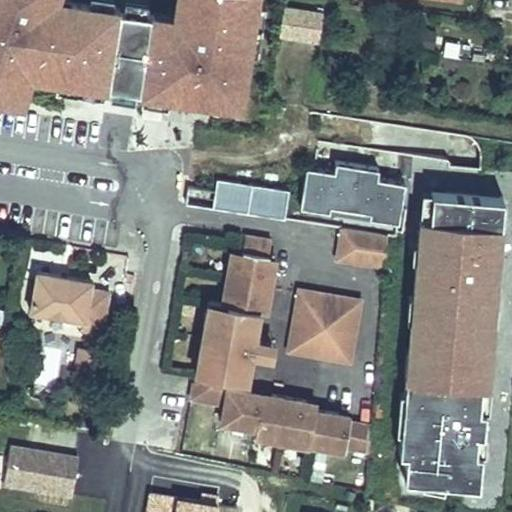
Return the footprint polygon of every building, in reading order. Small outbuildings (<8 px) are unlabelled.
[(0,0),(0,94),(15,97),(19,70),(30,71),(55,75),(103,82),(108,83),(120,7),(74,0),(67,0),(66,7),(52,5),(53,0),(0,0)] [(148,20),(138,87),(142,88),(169,92),(211,98),(217,99),(218,93),(240,97),(247,51),(254,4),(254,0),(186,0),(186,3),(176,2),(174,15),(173,24),(148,20)] [(257,52),(264,5),(254,4),(247,51),(257,52)] [(149,11),(120,7),(108,83),(138,87),(148,20),(149,11)] [(319,40),(324,14),(285,7),(280,34),(319,40)] [(173,24),(174,15),(149,11),(148,20),(173,24)] [(408,31),(406,48),(416,49),(417,33),(408,31)] [(21,98),(30,71),(19,70),(15,97),(21,98)] [(102,93),(103,82),(55,75),(53,86),(102,93)] [(167,103),(169,92),(142,88),(140,99),(167,103)] [(238,107),(240,97),(218,93),(217,99),(211,98),(211,103),(238,107)] [(405,161),(427,164),(430,136),(408,133),(405,161)] [(307,162),(300,201),(399,217),(405,177),(378,173),(379,164),(336,157),(335,166),(307,162)] [(216,186),(189,182),(186,199),(285,215),(290,186),(218,174),(216,186)] [(428,187),(426,212),(490,219),(488,244),(495,245),(499,193),(428,187)] [(482,316),(483,297),(490,297),(492,281),(486,280),(487,267),(493,268),(495,245),(488,244),(490,219),(426,212),(416,211),(414,238),(419,238),(418,254),(412,254),(409,291),(415,291),(412,317),(417,318),(414,344),(411,343),(409,369),(402,368),(395,447),(402,448),(400,474),(474,480),(477,448),(471,447),(473,428),(479,429),(481,405),(475,405),(477,382),(483,382),(489,317),(482,316)] [(343,224),(342,229),(388,237),(388,232),(343,224)] [(388,237),(342,229),(338,253),(385,261),(385,251),(388,237)] [(208,345),(204,345),(199,371),(250,380),(255,350),(255,347),(244,345),(245,341),(246,334),(257,336),(258,333),(263,306),(265,295),(272,296),(275,280),(277,264),(270,263),(273,250),(275,236),(245,230),(242,245),(240,257),(231,255),(228,271),(225,287),(234,289),(232,300),(223,299),(212,297),(207,323),(212,324),(210,334),(208,345)] [(233,243),(231,255),(240,257),(242,245),(233,243)] [(270,263),(277,264),(280,252),(273,250),(270,263)] [(46,262),(40,303),(93,311),(92,322),(98,323),(111,325),(117,282),(98,280),(99,270),(46,262)] [(301,285),(295,318),(326,323),(320,352),(349,357),(360,296),(301,285)] [(225,287),(223,299),(232,300),(234,289),(225,287)] [(415,291),(409,291),(402,368),(409,369),(411,343),(414,344),(417,318),(412,317),(415,291)] [(265,295),(263,306),(270,307),(272,296),(265,295)] [(489,317),(490,297),(483,297),(482,316),(489,317)] [(326,323),(295,318),(290,346),(320,352),(326,323)] [(0,339),(6,341),(10,323),(0,320),(0,339)] [(255,347),(255,350),(274,354),(277,337),(258,333),(257,336),(255,347)] [(244,345),(255,347),(257,336),(246,334),(245,341),(244,345)] [(89,339),(87,352),(106,355),(108,342),(89,339)] [(106,355),(87,352),(86,358),(105,361),(106,355)] [(55,386),(57,370),(38,368),(36,383),(55,386)] [(339,448),(365,454),(367,426),(344,422),(335,420),(336,414),(322,411),(311,409),(313,401),(294,398),(275,394),(274,402),(266,400),(254,398),(255,391),(197,380),(194,400),(226,406),(223,424),(260,431),(260,429),(270,431),(269,442),(285,445),(303,448),(304,446),(305,438),(316,440),(315,448),(339,453),(339,448)] [(275,394),(255,391),(254,398),(266,400),(274,402),(275,394)] [(323,403),(313,401),(311,409),(322,411),(323,403)] [(258,440),(269,442),(270,431),(260,429),(260,431),(258,440)] [(304,446),(315,448),(316,440),(305,438),(304,446)] [(77,491),(83,454),(16,442),(9,479),(77,491)] [(220,511),(222,505),(223,497),(206,494),(205,502),(190,499),(189,504),(182,502),(182,497),(155,492),(151,511),(220,511)]
